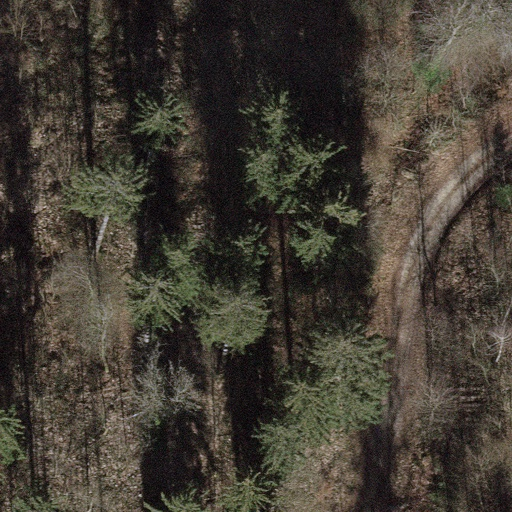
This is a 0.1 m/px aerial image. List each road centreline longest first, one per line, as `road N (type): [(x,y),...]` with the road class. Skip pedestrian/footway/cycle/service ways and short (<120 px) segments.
road 1 (track): [(367,511),(447,211),(496,144),(511,140)]
road 2 (track): [(0,184),(95,258),(154,333),(219,511)]
